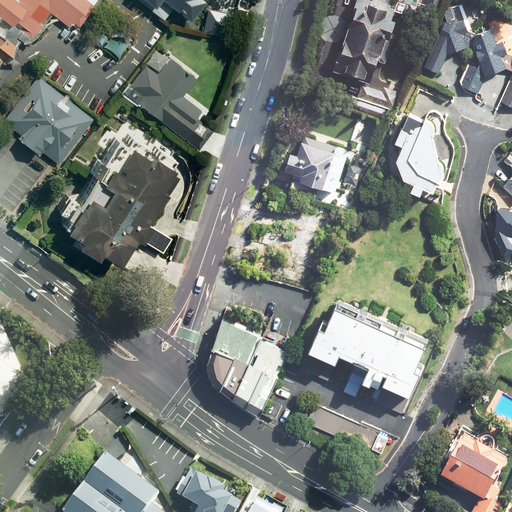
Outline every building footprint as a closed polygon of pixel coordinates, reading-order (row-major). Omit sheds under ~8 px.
[(0,0),(0,57),(3,60),(19,39),(28,46),(52,14),(69,27),(73,22),(79,26),(95,6),(87,0),(0,0)] [(135,0),(147,9),(154,0),(155,0),(183,21),(199,1),(198,0),(135,0)] [(370,83),(375,66),(376,62),(383,64),(392,35),(386,33),(394,8),(370,0),(353,0),(336,53),(345,56),(340,73),(370,83)] [(460,18),(452,20),(450,7),(445,9),(423,66),(438,72),(446,53),(446,54),(464,47),(459,34),(465,32),(460,18)] [(226,13),(205,9),(201,32),(222,36),(226,13)] [(477,37),(480,45),(471,48),(458,85),(477,91),(483,75),(490,73),(502,69),(498,58),(503,56),(498,43),(493,44),(489,32),(477,37)] [(135,100),(197,149),(213,129),(194,114),(199,108),(181,94),(196,76),(170,56),(156,74),(144,65),(128,85),(140,94),(135,100)] [(511,66),(509,68),(500,104),(511,106),(511,66)] [(93,118),(37,74),(1,119),(57,163),(93,118)] [(361,109),(394,118),(401,91),(383,86),(382,90),(367,87),(364,99),(352,96),(350,105),(361,109)] [(136,94),(127,87),(122,93),(131,101),(136,94)] [(424,119),(411,113),(397,143),(403,145),(396,161),(405,179),(414,182),(411,192),(420,195),(422,188),(433,192),(437,180),(441,182),(441,181),(442,180),(442,179),(443,179),(443,178),(443,177),(443,176),(444,175),(444,174),(444,173),(444,172),(444,171),(443,171),(443,170),(443,169),(443,168),(442,168),(442,167),(442,166),(441,165),(440,164),(439,163),(438,162),(437,162),(432,137),(432,136),(433,136),(433,135),(433,134),(433,133),(434,133),(434,132),(434,131),(434,130),(434,129),(434,128),(434,127),(433,127),(433,126),(433,125),(432,125),(432,124),(432,123),(431,123),(431,122),(430,122),(429,121),(428,121),(428,120),(427,120),(426,120),(425,119),(424,119)] [(141,217),(171,170),(122,138),(96,178),(104,184),(95,199),(79,189),(56,224),(113,260),(131,232),(160,250),(169,235),(141,217)] [(313,146),(297,142),(293,155),(285,152),(279,170),(297,176),(295,184),(331,195),(345,149),(315,140),(313,146)] [(507,162),(505,164),(511,170),(511,172),(501,185),(511,194),(511,155),(508,152),(503,158),(507,162)] [(267,247),(279,251),(271,276),(299,285),(310,249),(319,251),(330,219),(320,216),(292,207),(284,234),(272,231),(267,247)] [(511,209),(492,208),(490,234),(501,255),(511,249),(511,247),(506,235),(511,235),(511,209)] [(335,361),(339,350),(368,363),(362,376),(370,380),(371,377),(382,382),(410,394),(421,370),(416,368),(429,338),(341,299),(332,320),(325,317),(311,351),(335,361)] [(219,376),(233,385),(256,331),(226,318),(213,349),(219,376)] [(0,414),(8,414),(38,375),(8,319),(0,322),(0,414)] [(263,337),(238,391),(265,403),(289,349),(263,337)] [(343,427),(346,419),(315,406),(308,424),(381,455),(388,436),(354,422),(351,430),(343,427)] [(438,480),(475,499),(468,511),(497,511),(500,507),(493,502),(499,490),(491,486),(506,458),(461,435),(438,480)] [(155,489),(104,452),(60,511),(163,511),(147,500),(155,489)] [(211,511),(230,481),(189,457),(174,481),(192,492),(185,505),(196,511),(211,511)] [(268,511),(273,502),(249,490),(237,511),(268,511)]
